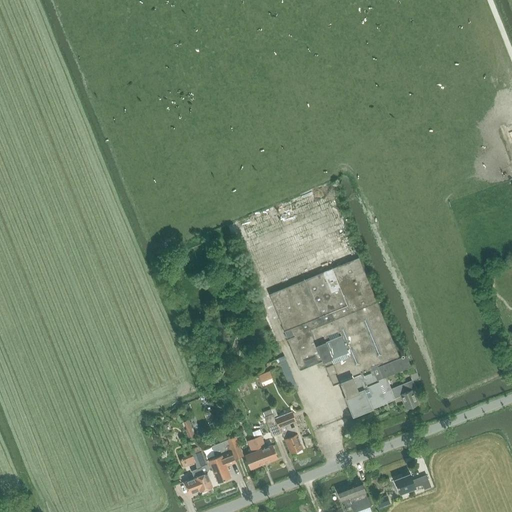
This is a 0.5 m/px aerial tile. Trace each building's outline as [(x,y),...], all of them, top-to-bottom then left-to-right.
[(241,241),(248,238),(240,220),(233,222),(241,241)] [(406,409),(419,404),(413,390),(416,389),(413,380),(392,388),(387,376),(411,366),(406,355),(400,357),(359,257),(270,294),(301,370),(323,361),(333,385),(340,382),(346,396),(353,415),(387,402),(395,398),(395,397),(401,395),(406,409)] [(206,317),(209,297),(202,296),(199,316),(206,317)] [(242,352),(247,339),(241,337),(236,350),(242,352)] [(283,356),(278,358),(292,391),(297,389),(283,356)] [(263,380),(276,376),(272,365),(259,369),(263,380)] [(263,412),(265,417),(272,436),(281,433),(282,432),(285,439),(290,453),(303,448),(297,433),(297,434),(295,427),(291,428),(290,424),(297,422),(293,412),(276,419),(274,416),(271,409),(263,412)] [(186,430),(185,430),(188,438),(193,436),(190,428),(186,430)] [(254,438),(264,463),(277,457),(272,444),(266,446),(261,435),(254,438)] [(235,459),(244,456),(236,436),(228,439),(235,459)] [(252,452),(245,455),(251,468),(264,463),(254,438),(247,440),(252,452)] [(218,482),(231,477),(226,466),(236,462),(235,459),(227,440),(220,443),(224,454),(218,456),(209,460),(218,482)] [(200,492),(213,486),(208,472),(209,469),(202,450),(192,454),(195,462),(197,470),(192,471),(194,477),(184,481),(189,494),(199,491),(200,492)] [(192,453),(180,458),(183,467),(195,462),(192,454),(192,453)] [(410,474),(395,480),(400,493),(416,487),(415,487),(423,484),(425,489),(431,487),(426,475),(413,480),(410,474)] [(367,497),(362,482),(338,491),(341,500),(342,500),(345,508),(352,506),(353,511),(355,511),(370,506),(367,497)] [(387,495),(376,499),(379,508),(385,505),(383,501),(389,499),(387,495)]
